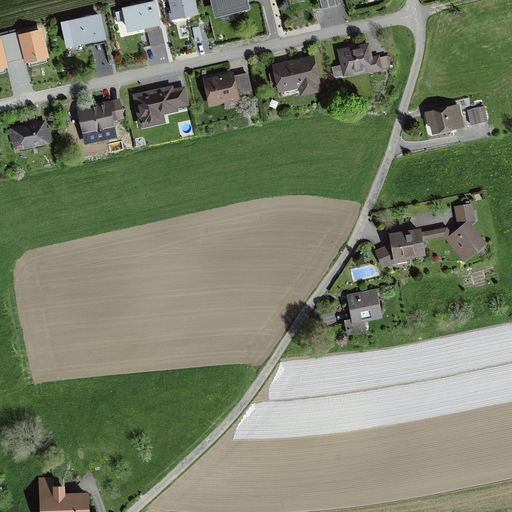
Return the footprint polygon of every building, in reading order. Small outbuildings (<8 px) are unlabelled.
[(195,0),(164,0),(165,1),(168,0),(171,13),(168,14),(170,22),(199,16),(195,0)] [(213,0),(217,13),(246,5),(244,0),(213,0)] [(334,0),(319,0),(322,9),(336,6),(334,0)] [(161,27),(155,2),(121,9),(122,10),(115,12),(117,23),(124,21),(127,35),(161,27)] [(101,15),(60,24),(66,50),(106,42),(101,15)] [(0,39),(1,39),(7,63),(23,60),(18,36),(20,35),(19,28),(0,32),(0,39)] [(151,48),(165,45),(162,29),(147,32),(150,46),(151,48)] [(20,35),(18,36),(23,60),(25,65),(28,64),(29,68),(47,63),(46,60),(49,59),(42,30),(20,35)] [(1,39),(0,39),(0,74),(6,73),(6,70),(7,69),(9,69),(7,63),(1,39)] [(369,43),(337,51),(340,65),(331,67),(334,78),(335,78),(336,81),(346,79),(346,77),(369,72),(369,75),(388,71),(387,69),(391,68),(388,56),(380,58),(379,55),(372,57),(369,43)] [(314,56),(271,65),(273,73),(268,74),(271,86),(276,85),(278,94),(299,90),(300,97),(320,93),(318,85),(320,84),(314,56)] [(231,70),(202,76),(208,108),(224,104),(225,110),(241,107),(238,95),(252,92),(248,74),(234,77),(233,73),(231,73),(231,70)] [(149,93),(136,96),(143,127),(156,124),(154,114),(177,109),(177,108),(176,106),(187,104),(183,89),(173,91),(172,88),(149,93)] [(102,106),(81,110),(87,138),(99,136),(97,130),(113,126),(111,119),(122,117),(119,102),(102,106)] [(459,105),(424,113),(427,127),(430,127),(432,136),(465,129),(459,105)] [(484,106),(467,110),(470,126),(488,121),(484,106)] [(25,125),(8,128),(12,150),(22,148),(23,150),(53,144),(50,128),(47,129),(45,120),(37,122),(36,119),(25,121),(25,125)] [(473,202),(454,205),(457,223),(464,221),(475,220),(473,202)] [(452,231),(445,238),(464,260),(477,249),(482,256),(489,251),(483,244),(487,241),(472,223),(475,220),(464,221),(452,231)] [(421,225),(388,230),(390,242),(375,249),(382,267),(393,262),(407,259),(407,256),(426,253),(423,240),(422,230),(421,225)] [(422,230),(423,240),(443,236),(445,238),(452,231),(447,226),(422,230)] [(377,287),(347,293),(351,316),(344,318),(347,334),(367,330),(365,321),(382,318),(377,287)] [(52,476),(39,477),(40,511),(89,511),(89,490),(66,490),(65,483),(52,484),(52,476)]
